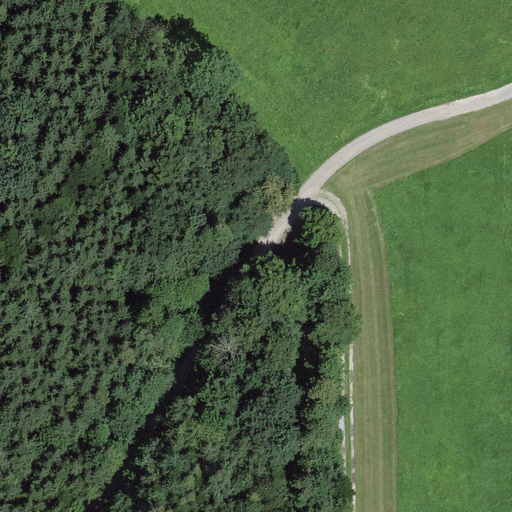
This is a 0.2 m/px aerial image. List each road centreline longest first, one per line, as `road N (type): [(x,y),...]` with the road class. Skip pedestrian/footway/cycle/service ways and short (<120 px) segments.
road 1 (track): [(511,91),(394,127),(325,170),(258,254),(97,511)]
road 2 (track): [(310,186),(331,202),(341,225),(351,511)]
road 3 (track): [(304,511),(307,381),(294,205)]
